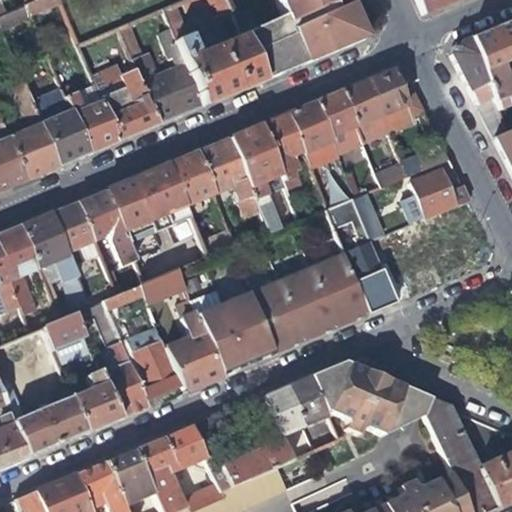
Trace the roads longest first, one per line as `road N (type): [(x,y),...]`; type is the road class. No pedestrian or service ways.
road 1 (residential): [(406,34),(0,203)]
road 2 (residential): [(356,340),(0,489)]
road 3 (residential): [(511,236),(406,34)]
road 4 (residential): [(356,340),(511,411)]
road 5 (residential): [(511,275),(356,340)]
